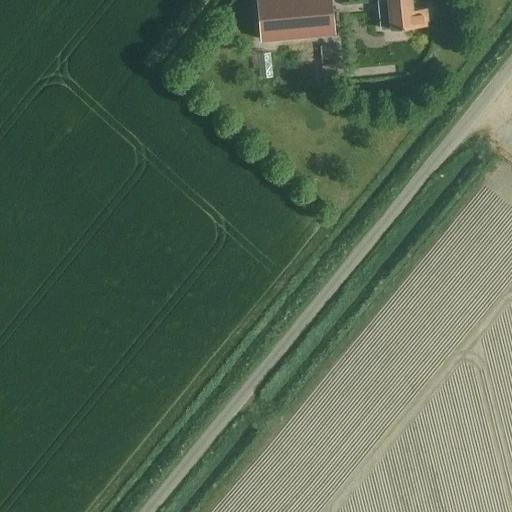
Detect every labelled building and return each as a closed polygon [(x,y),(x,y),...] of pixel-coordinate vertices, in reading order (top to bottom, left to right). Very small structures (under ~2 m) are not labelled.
[(257,0),(261,40),(333,33),(330,0),(257,0)] [(377,0),(381,28),(391,27),(427,24),(425,7),(411,8),(410,0),(377,0)] [(356,49),(356,36),(339,36),(340,49),(356,49)] [(341,55),(343,69),(360,67),(358,53),(341,55)] [(323,83),(337,82),(336,64),(321,65),(323,83)]
